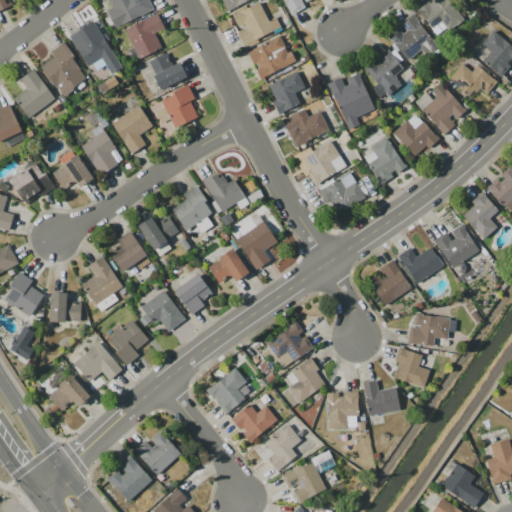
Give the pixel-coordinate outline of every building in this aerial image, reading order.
[(105,0),(101,2),(112,28),(152,11),(147,0),(105,0)] [(221,0),(225,10),(253,0),(221,0)] [(282,0),(307,0),(306,1),(305,0),(300,0),(305,8),(291,16),(282,0)] [(418,10),(428,3),(429,5),(436,0),(448,0),(464,20),(452,30),(442,18),(431,26),(418,10)] [(231,15),(237,27),(244,24),(247,29),(239,33),(245,45),(272,32),(257,2),(231,15)] [(387,37),(398,28),(403,34),(406,31),(400,23),(413,13),(440,49),(413,70),(387,37)] [(161,49),(154,33),(163,29),(157,15),(124,29),(137,59),(161,49)] [(88,71),(103,62),(110,75),(120,69),(94,21),(68,35),(88,71)] [(500,78),(483,62),(492,53),(482,44),(494,31),(511,47),(511,62),(511,61),(506,64),(509,67),(500,78)] [(248,53),(254,65),(258,63),(260,67),(255,69),(261,79),(296,61),(291,51),(288,52),(280,36),(248,53)] [(86,80),(63,44),(49,52),(53,58),(41,66),(60,97),(86,80)] [(364,70),(372,63),(375,68),(382,62),(378,57),(388,49),(403,68),(394,75),(402,84),(387,96),(384,93),(380,98),(372,88),(376,84),(364,70)] [(147,62),(159,89),(186,78),(179,63),(172,66),(166,54),(147,62)] [(448,79),(469,96),(473,90),(476,93),(480,88),(488,94),(499,81),(478,63),(472,70),(462,62),(448,79)] [(19,80),(25,89),(13,98),(27,119),(54,100),(33,70),(19,80)] [(269,87),(275,99),(272,100),(278,113),(300,103),(294,91),(302,87),(296,74),(269,87)] [(328,83),(340,78),(344,88),(350,85),(348,80),(358,76),(373,110),(357,117),(358,125),(349,129),(328,83)] [(421,110),(435,97),(430,91),(440,81),(466,109),(457,118),(452,113),(448,117),(457,126),(445,136),(421,110)] [(193,98),(187,86),(160,100),(174,129),(197,118),(189,100),(193,98)] [(0,140),(20,132),(9,105),(0,108),(0,140)] [(144,145),(138,136),(151,127),(137,106),(110,124),(130,154),(144,145)] [(282,120),(289,134),(297,130),(303,143),(328,130),(319,112),(309,117),(305,108),(282,120)] [(394,133),(407,121),(414,129),(424,120),(439,138),(415,158),(394,133)] [(367,164),(377,158),(371,149),(387,138),(406,167),(380,184),(367,164)] [(307,174),(312,171),(303,158),(329,142),(345,168),(315,187),(307,174)] [(50,170),(59,189),(75,182),(77,187),(90,180),(79,157),(50,170)] [(39,195),(40,196),(52,189),(34,160),(6,178),(23,204),(39,195)] [(484,188),(497,175),(501,179),(503,178),(501,175),(510,166),(511,168),(511,217),(511,218),(484,188)] [(318,189),(347,172),(366,203),(336,220),(318,189)] [(244,199),(233,179),(227,183),(221,173),(203,183),(219,212),(244,199)] [(171,210),(185,231),(212,213),(195,187),(182,195),(185,200),(171,210)] [(463,215),(483,240),(498,228),(490,218),(498,211),(482,192),(470,201),(474,206),(463,215)] [(0,229),(8,231),(12,215),(2,212),(6,196),(0,194),(0,229)] [(152,250),(178,234),(167,215),(154,223),(151,218),(137,226),(152,250)] [(234,241),(243,235),(238,228),(257,215),(277,244),(264,252),(270,261),(254,272),(234,241)] [(431,240),(451,270),(479,251),(462,226),(452,232),(456,238),(452,239),(446,230),(431,240)] [(145,258),(131,231),(115,239),(119,246),(109,251),(119,271),(145,258)] [(0,272),(18,264),(8,245),(0,249),(0,272)] [(397,256),(417,285),(445,266),(432,247),(416,257),(410,248),(397,256)] [(207,267),(219,284),(230,277),(234,283),(248,273),(232,249),(207,267)] [(93,276),(80,285),(94,305),(121,287),(101,257),(87,267),(93,276)] [(369,280),(385,303),(409,286),(393,264),(383,271),(387,276),(382,280),(378,274),(369,280)] [(42,294),(28,287),(31,280),(17,273),(2,302),(30,317),(42,294)] [(174,291),(192,316),(206,305),(202,299),(211,293),(198,274),(174,291)] [(142,318),(149,327),(158,319),(169,332),(185,318),(181,317),(185,313),(178,303),(175,304),(164,290),(143,307),(148,313),(142,318)] [(48,322),(80,323),(81,302),(66,302),(66,294),(49,293),(48,322)] [(99,310),(116,301),(113,294),(95,304),(99,310)] [(410,328),(419,329),(420,325),(414,324),(416,312),(450,317),(447,340),(435,338),(434,347),(407,343),(410,328)] [(110,340),(126,366),(139,355),(136,351),(150,338),(131,320),(110,340)] [(265,345),(296,323),(315,349),(283,371),(265,345)] [(33,333),(21,326),(8,350),(26,360),(32,350),(25,346),(33,333)] [(74,363),(91,381),(100,372),(109,383),(124,369),(100,342),(99,343),(98,343),(96,344),(74,363)] [(399,348),(395,362),(397,362),(392,379),(424,389),(430,369),(419,365),(422,355),(399,348)] [(285,377),(311,358),(319,369),(315,372),(324,385),(300,402),(290,389),(292,387),(285,377)] [(208,391),(218,384),(211,374),(220,368),(224,374),(237,364),(259,394),(227,418),(208,391)] [(46,395),(70,372),(92,395),(79,407),(73,401),(62,411),(46,395)] [(363,383),(366,397),(363,397),(368,417),(400,410),(395,388),(379,391),(376,380),(363,383)] [(324,394),(326,432),(361,430),(359,392),(344,393),(345,398),(339,398),(339,393),(324,394)] [(230,419),(252,444),(279,420),(266,405),(259,411),(250,401),(230,419)] [(267,458),(273,453),(264,443),(288,424),(300,440),(292,447),(299,456),(278,472),(267,458)] [(132,451),(156,476),(180,454),(159,431),(151,439),(156,445),(153,448),(145,439),(132,451)] [(486,459),(493,457),(490,443),(509,438),(511,450),(511,472),(509,473),(511,481),(493,486),(486,459)] [(108,479),(117,471),(122,475),(125,472),(119,467),(128,458),(149,480),(129,500),(108,479)] [(280,476),(299,506),(327,488),(311,461),(280,476)] [(442,486),(474,507),(484,493),(471,485),(474,477),(457,464),(442,486)] [(153,511),(152,511),(177,488),(187,498),(184,500),(194,511),(153,511)] [(431,511),(442,498),(462,511),(431,511)] [(411,511),(418,503),(427,509),(424,511),(411,511)]
